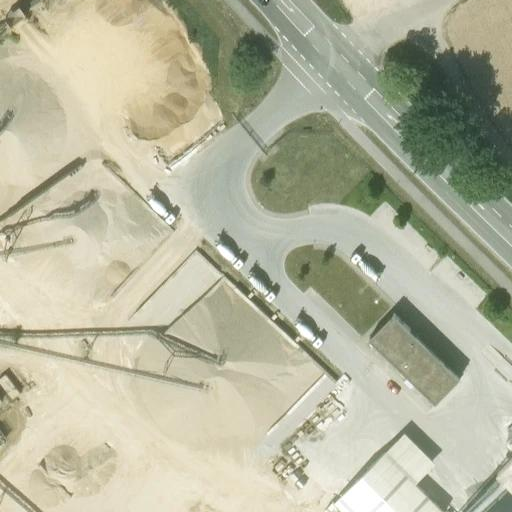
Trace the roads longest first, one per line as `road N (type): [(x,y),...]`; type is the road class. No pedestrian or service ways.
road 1 (secondary): [(334,62),(511,238)]
road 2 (track): [(415,16),(485,132),(511,160)]
road 3 (unclassified): [(334,62),(443,0)]
